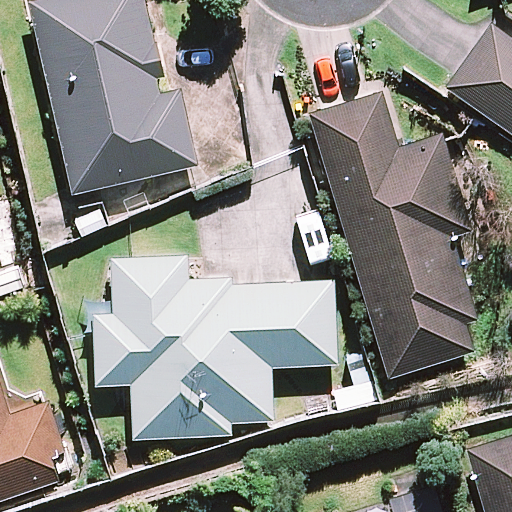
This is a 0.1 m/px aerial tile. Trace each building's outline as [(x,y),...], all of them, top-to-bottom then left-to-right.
[(166,88),(146,0),(32,0),(74,187),(197,160),(180,85),(166,88)] [(511,27),(492,20),(446,83),(511,129),(511,27)] [(399,142),(383,85),(312,106),(390,372),(476,347),(464,308),(474,305),(451,226),(470,220),(443,129),(399,142)] [(77,236),(67,195),(35,203),(46,244),(77,236)] [(334,207),(300,216),(313,266),(347,256),(334,207)] [(192,274),(191,250),(114,254),(116,309),(96,310),(99,378),(134,376),(136,432),(232,428),(232,416),(275,414),(272,360),(339,357),(335,275),(237,280),(237,272),(192,274)] [(10,407),(0,375),(0,495),(73,473),(48,395),(10,407)] [(511,511),(511,425),(469,437),(489,511),(511,511)] [(447,511),(437,478),(392,491),(398,511),(447,511)]
